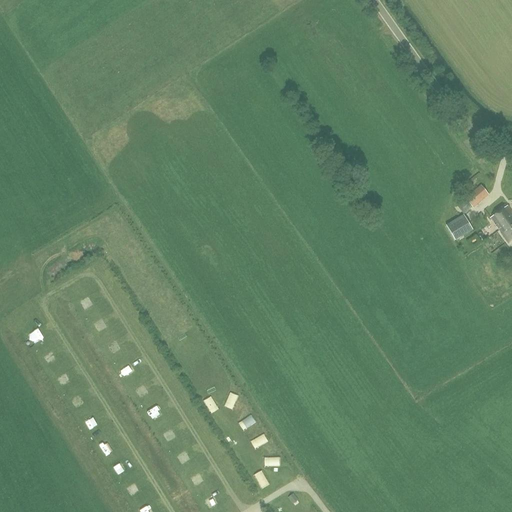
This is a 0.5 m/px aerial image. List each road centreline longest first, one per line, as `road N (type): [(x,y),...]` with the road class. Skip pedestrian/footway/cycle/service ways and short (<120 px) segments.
road 1 (track): [(172,511),(44,308),(47,297),(87,274),(238,504)]
road 2 (unclassified): [(511,146),(464,122),(373,0)]
